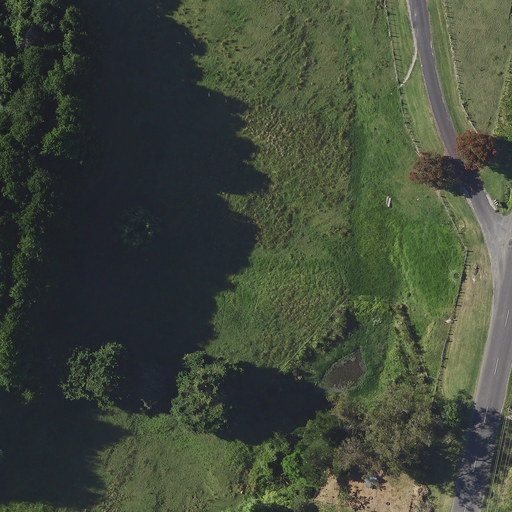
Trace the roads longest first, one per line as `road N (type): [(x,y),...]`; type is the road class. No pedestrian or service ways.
road 1 (unknown): [(413,0),(436,104),(511,267)]
road 2 (unclassified): [(511,269),(459,511)]
